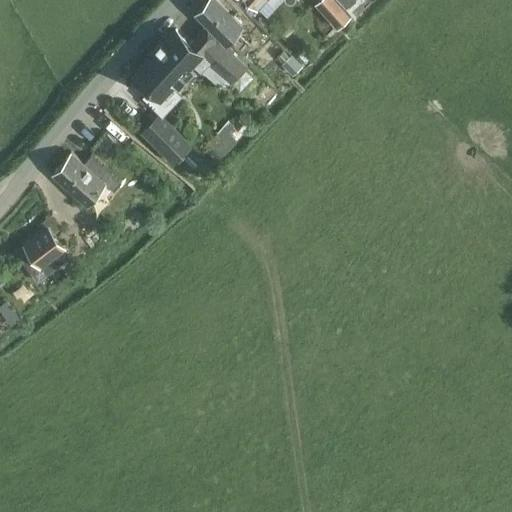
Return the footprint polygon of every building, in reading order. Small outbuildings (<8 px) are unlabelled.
[(240,52),(248,43),(234,31),(241,22),(216,0),(207,0),(196,13),(240,52)] [(319,0),(316,3),(338,27),(349,16),(352,19),(356,15),(341,0),(338,0),(337,1),(335,0),(319,0)] [(357,0),(367,8),(373,0),(357,0)] [(201,69),(224,89),(247,62),(233,49),(233,48),(206,24),(190,42),(175,29),(135,74),(152,88),(145,95),(163,111),(170,104),(161,96),(190,62),(200,70),(200,71),(201,69)] [(144,132),(171,156),(187,138),(161,114),(144,132)] [(103,157),(113,145),(103,136),(93,148),(103,157)] [(71,152),(53,174),(86,202),(105,180),(114,188),(120,180),(90,155),(84,163),(71,152)] [(48,226),(24,244),(40,264),(64,246),(48,226)]
